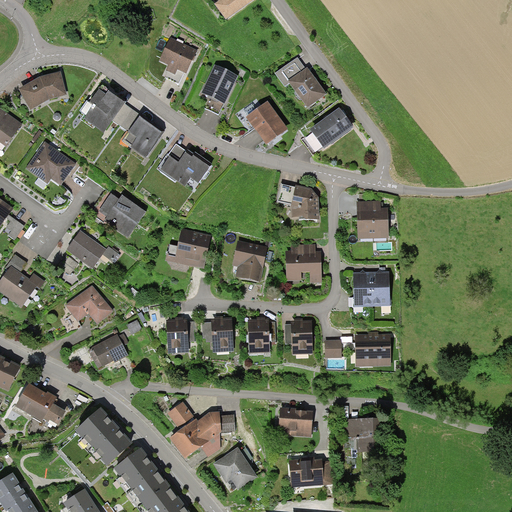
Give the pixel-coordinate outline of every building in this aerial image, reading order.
[(224,15),(246,0),(214,0),(224,15)] [(197,49),(171,36),(160,59),(168,63),(166,67),(176,72),(178,67),(186,70),(197,49)] [(284,84),(289,80),(307,105),(325,93),(308,68),(306,69),(298,57),(276,72),(284,84)] [(238,74),(215,63),(202,90),(212,95),(206,106),(220,112),(238,74)] [(48,98),(67,93),(61,72),(41,77),(20,88),(30,107),(48,98)] [(102,129),(123,100),(107,88),(104,91),(99,87),(89,101),(93,104),(84,116),(102,129)] [(267,99),(246,113),(265,141),(286,127),(267,99)] [(145,153),(161,128),(126,104),(115,120),(130,130),(124,139),(145,153)] [(0,107),(0,140),(5,144),(21,122),(0,107)] [(313,152),(352,127),(339,107),(310,127),(313,131),(303,138),(313,152)] [(45,140),(26,166),(47,181),(51,176),(60,183),(75,162),(45,140)] [(197,179),(209,162),(177,140),(160,166),(184,182),(190,174),(197,179)] [(311,184),(281,182),(277,199),(290,202),(292,217),(318,216),(319,194),(311,184)] [(118,196),(111,191),(100,208),(108,213),(105,218),(129,234),(145,208),(121,192),(118,196)] [(13,206),(0,197),(0,221),(5,215),(10,219),(6,224),(11,228),(8,232),(14,237),(24,223),(9,212),(13,206)] [(381,199),(357,199),(358,218),(358,235),(389,234),(388,206),(381,206),(381,199)] [(212,234),(181,227),(177,244),(170,243),(166,258),(204,267),(212,234)] [(79,229),(67,248),(92,265),(105,247),(79,229)] [(267,246),(237,240),(233,264),(238,265),(237,275),(261,279),(267,246)] [(292,250),(286,250),(287,282),(301,282),(300,275),(310,274),(310,285),(321,285),(321,248),(315,248),(315,243),(292,244),(292,250)] [(109,244),(104,252),(113,258),(118,251),(109,244)] [(7,267),(0,276),(0,287),(20,302),(34,283),(38,286),(44,278),(32,270),(29,275),(20,269),(26,260),(14,252),(4,265),(7,267)] [(358,276),(350,276),(351,307),(388,306),(387,275),(385,275),(378,269),(377,272),(375,275),(366,275),(361,270),(359,273),(358,276)] [(91,282),(66,303),(79,320),(89,312),(98,322),(113,310),(91,282)] [(233,317),(211,318),(212,323),(204,323),(204,336),(212,336),(212,351),(234,350),(233,317)] [(187,319),(167,320),(169,353),(189,351),(187,319)] [(269,319),(248,319),(249,351),(270,351),(270,344),(276,344),(276,323),(269,323),(269,319)] [(292,320),(292,323),(286,323),(287,342),(292,342),(292,353),(312,352),(311,319),(292,320)] [(117,333),(93,347),(103,364),(114,358),(116,361),(129,354),(117,333)] [(391,334),(356,335),(357,366),(392,365),(391,334)] [(342,339),(325,339),(325,355),(342,355),(342,339)] [(22,365),(0,354),(0,388),(9,393),(22,365)] [(55,397),(26,381),(15,402),(56,424),(65,408),(52,402),(55,397)] [(179,427),(170,435),(186,455),(200,447),(208,456),(221,449),(221,433),(221,416),(220,411),(210,411),(198,419),(184,402),(168,412),(179,427)] [(131,444),(99,409),(73,433),(105,468),(131,444)] [(314,411),(281,409),(279,434),(313,436),(314,411)] [(234,415),(221,416),(221,433),(234,432),(234,415)] [(382,418),(346,420),(345,466),(352,474),(364,469),(364,452),(383,451),(382,418)] [(0,428),(0,444),(8,438),(0,428)] [(239,446),(213,462),(226,481),(232,477),(239,487),(258,475),(239,446)] [(190,511),(142,449),(115,470),(146,511),(190,511)] [(333,456),(290,460),(292,486),(336,482),(333,456)] [(18,488),(10,475),(0,482),(0,504),(5,511),(34,511),(26,499),(18,488)] [(99,511),(85,489),(63,504),(68,511),(99,511)]
